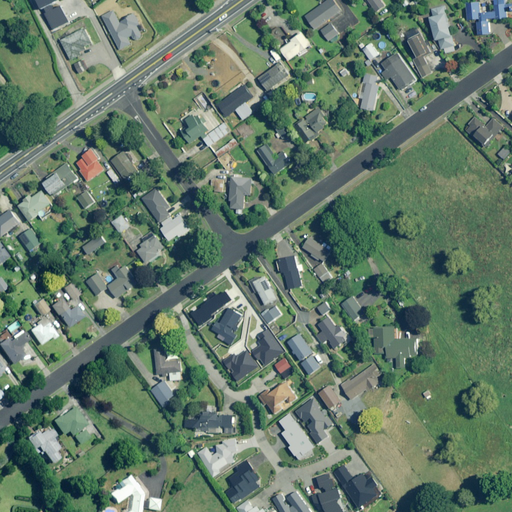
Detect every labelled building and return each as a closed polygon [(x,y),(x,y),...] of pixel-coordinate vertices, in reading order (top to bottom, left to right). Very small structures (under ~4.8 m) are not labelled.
[(35,0),(40,8),(56,0),(35,0)] [(342,11),(334,0),(330,0),(307,17),(316,30),(342,11)] [(386,6),(380,0),(369,0),(369,1),(377,12),(386,6)] [(490,20),(508,19),(507,0),(495,0),(496,12),(481,13),(480,3),(468,3),(468,20),(478,19),(479,35),(490,34),(490,20)] [(457,50),(443,4),(431,8),(433,17),(430,18),(437,41),(439,40),(442,49),(445,49),(447,54),(457,50)] [(67,21),(60,6),(44,14),(51,29),(67,21)] [(95,19),(88,7),(78,13),(84,25),(95,19)] [(121,22),(115,11),(104,17),(121,50),(132,44),(129,38),(133,36),(136,41),(144,37),(138,26),(141,24),(136,14),(121,22)] [(332,24),(321,31),(329,42),(331,41),(333,43),(339,39),(338,38),(340,36),(332,24)] [(95,46),(87,30),(63,42),(72,61),(83,55),(82,53),(95,46)] [(313,45),(304,33),(293,40),(294,42),(282,50),(290,61),(299,54),(301,56),(308,52),(306,50),(313,45)] [(431,53),(422,34),(410,40),(418,58),(414,60),(423,78),(432,74),(424,56),(431,53)] [(379,55),(372,44),(363,49),(371,61),(379,55)] [(281,58),(275,49),(271,52),(277,61),(281,58)] [(417,81),(397,54),(383,65),(387,71),(383,74),(388,81),(392,77),(403,92),(417,81)] [(283,70),(279,66),(261,79),(269,91),(291,76),(285,68),(283,70)] [(349,73),(346,69),(341,73),(344,77),(349,73)] [(379,77),(366,74),(365,84),(367,84),(363,109),(376,111),(381,86),(377,85),(379,77)] [(255,98),(247,86),(219,105),(227,117),(237,110),(244,120),(254,113),(247,104),(255,98)] [(214,128),(200,108),(183,120),(187,126),(182,130),(192,144),(214,128)] [(305,119),(295,125),(307,144),(322,135),(320,132),(327,128),(326,126),(329,124),(320,110),(307,117),(309,120),(307,121),(305,119)] [(488,127),(477,118),(471,125),(472,126),(468,131),(475,137),(476,136),(487,146),(504,127),(495,119),(488,127)] [(232,131),(227,123),(209,135),(207,133),(203,136),(210,147),(232,131)] [(292,134),(287,126),(279,132),(284,139),(292,134)] [(332,144),(327,138),(321,143),(326,149),(332,144)] [(233,149),(239,145),(235,139),(215,153),(219,158),(233,149)] [(278,158),(268,145),(259,152),(276,175),(294,163),(286,152),(278,158)] [(511,152),(506,147),(499,154),(505,160),(511,152)] [(101,160),(94,149),(84,156),(85,158),(78,163),(83,170),(81,171),(89,182),(106,170),(99,161),(101,160)] [(133,161),(126,152),(113,161),(127,181),(141,172),(133,161)] [(79,179),(69,164),(49,177),(51,179),(45,183),(55,196),(79,179)] [(121,181),(113,169),(108,172),(117,184),(121,181)] [(254,179),(232,177),(231,201),(233,201),(232,209),(246,210),(247,195),(253,196),(254,179)] [(225,192),(226,180),(213,180),(212,192),(225,192)] [(166,212),(171,208),(158,189),(144,200),(160,223),(170,217),(166,212)] [(53,204),(44,191),(34,198),(32,196),(26,200),(27,202),(20,206),(31,222),(41,215),(40,213),(53,204)] [(96,202),(88,191),(78,198),(86,209),(96,202)] [(68,203),(63,196),(56,201),(61,208),(68,203)] [(102,211),(98,204),(89,210),(93,217),(102,211)] [(20,224),(11,211),(0,218),(0,236),(1,238),(20,224)] [(131,227),(123,215),(114,221),(121,233),(131,227)] [(192,229),(182,215),(174,221),(172,218),(163,224),(166,227),(163,230),(170,241),(179,235),(181,237),(192,229)] [(73,229),(68,222),(62,227),(67,233),(73,229)] [(42,244),(32,229),(21,237),(31,252),(42,244)] [(164,248),(153,232),(143,239),(147,245),(138,251),(146,263),(158,256),(157,253),(164,248)] [(105,244),(99,237),(84,247),(89,255),(105,244)] [(332,252),(311,237),(304,248),(313,254),(312,256),(319,260),(320,258),(325,262),(332,252)] [(0,263),(10,257),(0,243),(0,263)] [(304,286),(296,256),(280,260),(284,274),(286,273),(291,290),(304,286)] [(333,278),(323,264),(315,270),(324,284),(333,278)] [(122,270),(119,266),(113,270),(119,279),(109,287),(118,299),(139,283),(127,267),(122,270)] [(109,288),(98,273),(87,282),(98,296),(109,288)] [(278,299),(266,277),(255,283),(267,305),(278,299)] [(8,287),(1,278),(0,278),(0,292),(1,293),(8,287)] [(80,294),(72,283),(64,289),(73,300),(80,294)] [(365,314),(354,297),(343,304),(355,321),(365,314)] [(69,311),(61,299),(51,307),(57,316),(58,314),(68,328),(83,317),(75,306),(69,311)] [(49,310),(42,300),(33,306),(41,316),(49,310)] [(333,310),(328,302),(319,308),(324,315),(333,310)] [(283,315),(277,306),(264,315),(269,324),(283,315)] [(243,315),(231,308),(224,321),(220,318),(213,330),(221,334),(219,338),(233,345),(242,329),(237,326),(243,315)] [(267,328),(259,317),(252,322),(260,333),(267,328)] [(338,328),(330,317),(320,325),(325,331),(318,336),(324,344),(330,340),(336,349),(350,339),(341,326),(338,328)] [(53,340),(58,336),(54,331),(53,333),(49,328),(50,327),(44,318),(36,323),(37,326),(30,330),(40,345),(51,337),(53,340)] [(407,369),(407,358),(412,358),(412,356),(419,356),(418,339),(402,339),(401,329),(396,330),(396,328),(370,328),(370,338),(375,338),(376,348),(388,348),(388,359),(398,358),(398,369),(407,369)] [(29,340),(22,330),(11,338),(10,335),(0,342),(0,347),(12,365),(24,356),(19,349),(23,346),(22,344),(29,340)] [(315,353),(302,334),(289,343),(302,361),(315,353)] [(164,374),(165,377),(169,377),(169,374),(172,374),(172,381),(183,380),(183,371),(187,371),(187,366),(183,367),(182,361),(167,363),(166,349),(157,350),(159,375),(164,374)] [(322,368),(314,356),(303,364),(311,376),(322,368)] [(0,375),(1,375),(0,374),(0,372),(4,370),(4,369),(8,366),(2,358),(0,359),(0,375)] [(383,382),(373,366),(343,386),(353,400),(368,390),(369,392),(383,382)] [(298,399),(286,381),(273,390),(271,387),(262,394),(276,414),(285,408),(282,404),(289,399),(292,403),(298,399)] [(172,390),(166,382),(154,391),(159,399),(172,390)] [(342,402),(331,385),(320,393),(331,409),(342,402)] [(90,438),(83,427),(86,425),(74,407),(53,421),(62,435),(68,431),(71,436),(72,435),(79,446),(90,438)] [(218,415),(218,413),(203,412),(202,420),(186,419),(186,428),(203,429),(203,431),(211,431),(211,433),(220,433),(220,427),(226,427),(226,433),(236,433),(237,416),(218,415)] [(54,436),(48,425),(26,439),(35,455),(42,451),(50,463),(58,458),(53,451),(58,448),(51,438),(54,436)] [(271,444),(267,440),(261,445),(264,449),(271,444)] [(140,511),(143,494),(130,475),(122,481),(125,485),(111,495),(117,504),(130,494),(132,496),(130,510),(127,511),(140,511)] [(159,500),(148,498),(146,509),(157,511),(159,500)]
